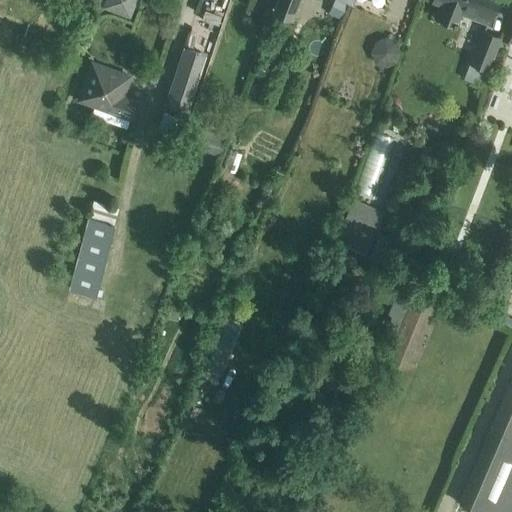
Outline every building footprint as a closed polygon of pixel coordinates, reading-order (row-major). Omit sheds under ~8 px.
[(105,0),(102,8),(130,18),(136,0),(105,0)] [(336,0),(335,0),(329,14),(341,20),(347,5),(336,0)] [(433,0),(433,3),(441,6),(436,19),(458,27),(462,15),(488,25),(497,0),(433,0)] [(493,61),(502,37),(482,29),(468,63),(489,71),(493,61)] [(185,50),(168,102),(189,110),(206,58),(185,50)] [(120,97),(128,76),(92,63),(79,99),(130,118),(135,102),(120,97)] [(163,103),(154,130),(179,138),(188,111),(163,103)] [(224,135),(200,126),(192,147),(217,156),(224,135)] [(385,212),(353,197),(340,225),(373,239),(385,212)] [(89,217),(70,289),(95,296),(114,225),(114,224),(89,217)] [(413,294),(383,368),(398,375),(429,300),(413,294)] [(216,381),(239,320),(221,313),(198,374),(216,381)] [(511,511),(511,378),(458,502),(483,511),(511,511)]
